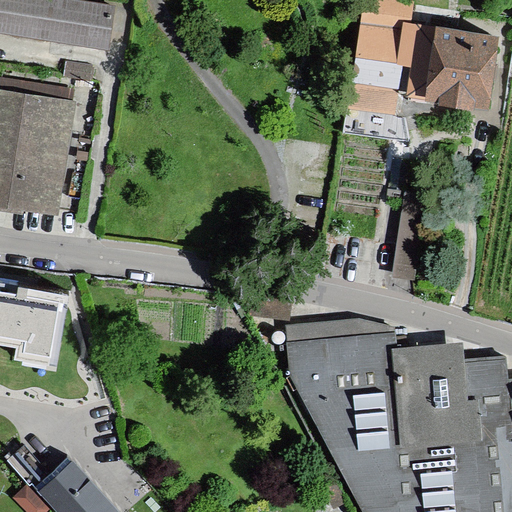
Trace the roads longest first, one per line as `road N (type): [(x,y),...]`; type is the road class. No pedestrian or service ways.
road 1 (residential): [(268,285),(283,182),(158,0)]
road 2 (residential): [(0,241),(268,285)]
road 3 (residential): [(268,285),(511,342)]
